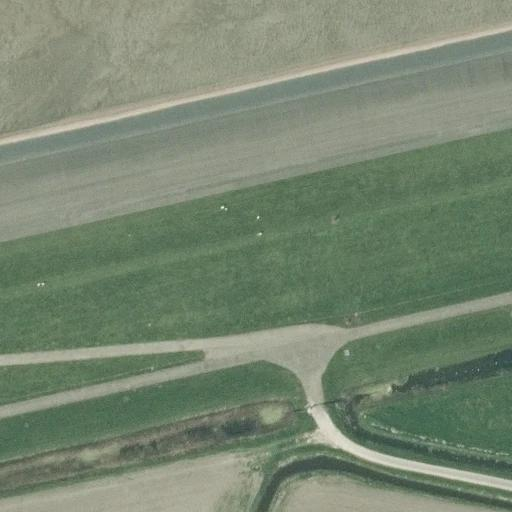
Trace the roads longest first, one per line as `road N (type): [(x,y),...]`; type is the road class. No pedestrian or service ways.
road 1 (track): [(511,113),(0,230)]
road 2 (unclassified): [(511,485),(368,455),(342,442),(314,405)]
